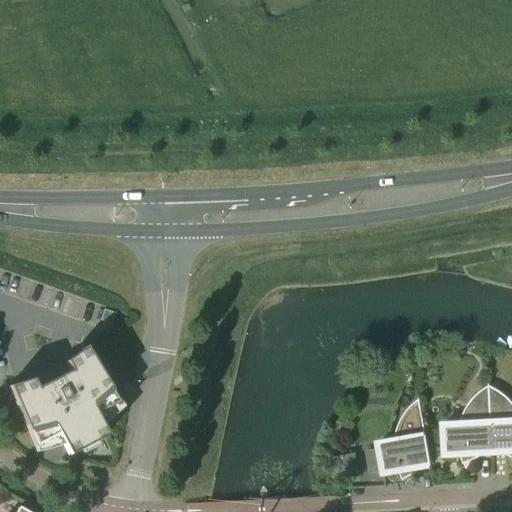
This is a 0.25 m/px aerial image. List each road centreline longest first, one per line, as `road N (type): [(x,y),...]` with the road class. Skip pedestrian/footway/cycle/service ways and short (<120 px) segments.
road 1 (secondary): [(511,178),(310,208),(163,217)]
road 2 (residential): [(130,510),(163,357),(163,217)]
road 3 (secondary): [(163,217),(0,206)]
